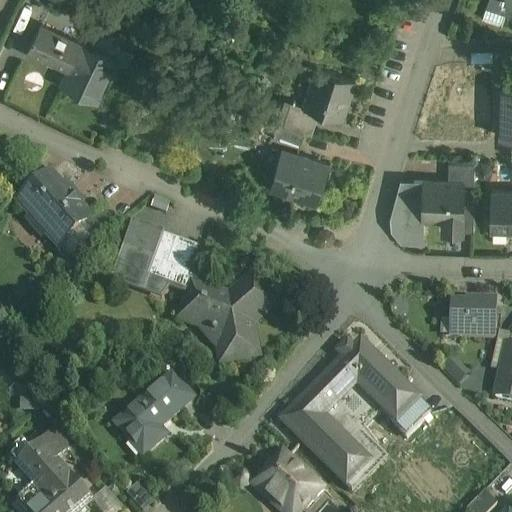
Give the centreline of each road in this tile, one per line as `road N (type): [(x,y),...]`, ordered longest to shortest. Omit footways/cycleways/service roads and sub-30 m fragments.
road 1 (residential): [(363,265),(0,114)]
road 2 (residential): [(352,294),(167,511)]
road 3 (residential): [(444,0),(363,265)]
road 4 (residential): [(352,294),(511,451)]
road 5 (residential): [(511,269),(363,265)]
